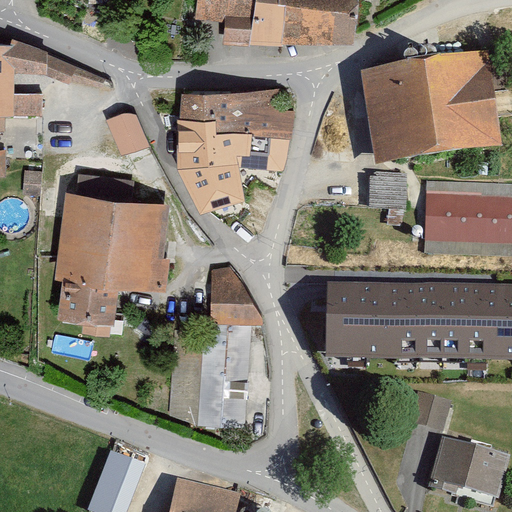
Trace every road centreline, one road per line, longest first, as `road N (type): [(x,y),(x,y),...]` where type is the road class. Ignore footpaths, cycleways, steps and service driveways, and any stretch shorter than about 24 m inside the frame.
road 1 (residential): [(0,378),(276,485)]
road 2 (residential): [(131,73),(192,231),(256,265)]
road 3 (residential): [(283,328),(382,511)]
road 4 (residential): [(256,265),(277,228),(320,71)]
road 5 (residential): [(131,73),(320,71)]
road 6 (residential): [(283,328),(286,440),(276,485)]
road 7 (residential): [(320,71),(460,5)]
road 8 (residential): [(4,18),(131,73)]
